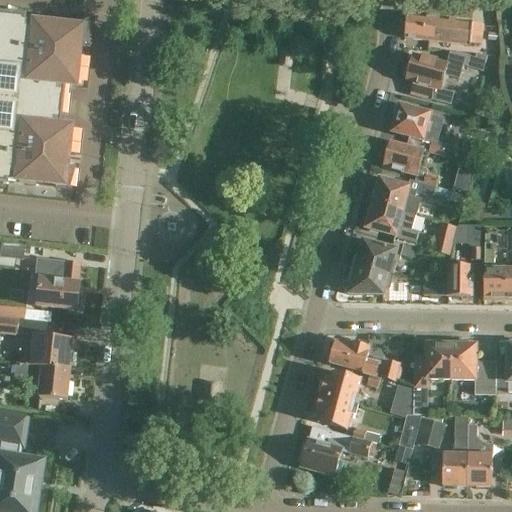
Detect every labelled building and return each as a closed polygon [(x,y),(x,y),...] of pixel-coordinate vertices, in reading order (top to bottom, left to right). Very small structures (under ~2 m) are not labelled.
[(0,185),(7,186),(7,183),(57,188),(66,189),(70,156),(70,154),(72,132),(73,130),(73,129),(62,128),(46,126),(50,86),(66,88),(77,89),(77,87),(80,62),(80,59),(84,29),(74,28),(24,23),(25,20),(0,16),(0,185)] [(404,40),(424,42),(469,48),(469,45),(481,46),(483,28),(472,26),(472,24),(407,16),(404,40)] [(476,57),(475,60),(458,55),(456,62),(449,60),(447,66),(413,56),(410,65),(406,82),(414,85),(410,96),(451,107),(454,94),(441,91),(445,76),(458,80),(462,69),(472,70),(473,69),(484,72),(487,58),(476,57)] [(392,134),(409,139),(407,148),(423,153),(423,154),(443,159),(447,147),(437,144),(444,121),(429,117),(430,115),(399,107),(396,109),(393,117),(396,121),(392,134)] [(417,178),(416,184),(436,190),(439,180),(426,176),(428,172),(419,169),(423,154),(423,153),(407,148),(390,144),(383,169),(417,178)] [(436,190),(416,184),(410,182),(408,189),(380,181),(373,206),(417,218),(421,201),(415,199),(417,194),(434,199),(436,190)] [(459,187),(457,195),(466,197),(468,190),(459,187)] [(471,203),(467,220),(483,224),(487,207),(471,203)] [(373,206),(366,230),(386,235),(395,238),(394,240),(415,246),(419,234),(412,232),(412,231),(415,218),(416,218),(417,218),(373,206)] [(440,225),(433,254),(448,258),(456,229),(440,225)] [(480,263),(480,250),(481,228),(468,227),(467,247),(472,250),(472,263),(480,263)] [(485,299),(506,300),(507,271),(493,270),(493,247),(497,247),(497,232),(485,232),(484,301),(485,301),(485,299)] [(363,242),(355,269),(389,278),(393,262),(399,264),(400,259),(413,261),(415,250),(413,250),(393,244),(392,250),(363,242)] [(1,245),(0,256),(0,268),(15,270),(16,261),(24,262),(25,247),(1,245)] [(38,309),(57,311),(77,313),(80,285),(79,285),(81,265),(66,263),(65,279),(57,278),(56,283),(53,282),(55,265),(43,264),(41,281),(38,309)] [(384,297),(389,278),(355,269),(348,297),(384,297)] [(448,271),(448,287),(448,298),(472,299),(472,272),(448,271)] [(448,287),(423,283),(423,298),(448,298),(448,287)] [(0,336),(18,338),(20,321),(0,319),(0,336)] [(33,336),(30,367),(70,371),(74,341),(33,336)] [(335,344),(329,367),(348,372),(370,378),(389,383),(390,383),(393,384),(395,384),(400,366),(386,363),(384,368),(366,363),(370,349),(352,345),(351,349),(335,344)] [(414,383),(413,391),(428,391),(429,391),(429,383),(451,383),(452,347),(427,346),(426,356),(426,358),(414,358),(414,372),(414,378),(414,383)] [(452,347),(451,383),(476,383),(476,397),(489,398),(495,398),(496,390),(496,366),(476,366),(477,347),(452,347)] [(496,366),(496,390),(508,390),(508,395),(511,394),(511,347),(508,348),(508,360),(496,359),(496,366)] [(67,402),(70,371),(30,367),(16,366),(14,379),(40,382),(38,399),(67,402)] [(321,397),(354,406),(361,381),(333,373),(331,382),(325,380),(321,397)] [(368,386),(388,391),(390,383),(370,378),(368,386)] [(398,387),(390,416),(405,420),(406,418),(413,418),(413,391),(398,387)] [(319,424),(338,430),(347,432),(354,406),(321,397),(316,414),(321,416),(319,424)] [(0,511),(33,511),(41,465),(18,462),(19,451),(20,446),(21,446),(25,419),(0,414),(0,511)] [(413,445),(419,422),(420,418),(413,418),(406,418),(405,420),(398,447),(411,451),(413,445)] [(442,488),(467,489),(468,447),(468,441),(469,419),(455,419),(454,456),(443,456),(442,488)] [(473,420),(469,419),(468,441),(476,441),(477,428),(475,428),(473,420)] [(511,419),(503,420),(502,438),(511,438),(511,419)] [(445,428),(419,422),(413,445),(438,452),(445,428)] [(353,441),(332,435),(312,430),(309,443),(308,442),(300,468),(335,478),(342,452),(349,454),(349,455),(367,460),(371,446),(353,441)] [(353,441),(371,446),(372,444),(378,446),(380,437),(356,430),(353,441)] [(468,447),(467,489),(492,489),(492,457),(493,447),(468,447)]
